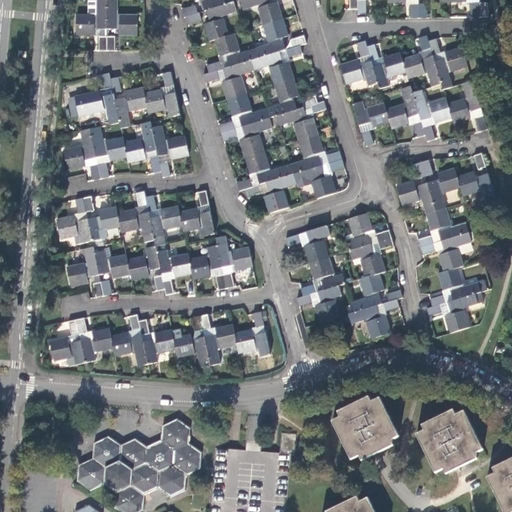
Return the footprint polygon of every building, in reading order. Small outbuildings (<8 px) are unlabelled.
[(107,0),(97,0),(97,13),(78,13),(78,35),(96,35),(96,27),(98,27),(98,30),(108,30),(107,0)] [(118,14),(118,0),(107,0),(108,30),(118,30),(118,27),(121,27),(121,35),(138,35),(138,14),(118,14)] [(204,0),(203,0),(207,10),(208,10),(226,4),(224,0),(204,0)] [(242,0),(245,7),(259,3),(265,24),(284,18),(278,0),(242,0)] [(359,0),(360,8),(360,14),(368,14),(368,0),(359,0)] [(389,0),(390,3),(408,2),(408,3),(413,3),(413,18),(420,17),(420,3),(420,0),(389,0)] [(235,1),(234,2),(226,4),(208,10),(211,18),(214,17),(214,20),(205,23),(211,42),(217,40),(230,35),(224,14),(238,9),(235,1)] [(473,17),(481,17),(481,5),(481,1),(473,2),(473,17)] [(420,3),(420,17),(428,17),(428,3),(420,3)] [(481,5),(481,17),(490,16),(490,4),(481,5)] [(182,9),(185,17),(187,17),(199,13),(196,5),(182,9)] [(204,20),(201,12),(199,13),(187,17),(190,24),(204,20)] [(289,35),(284,18),(265,24),(271,43),(264,46),(267,56),(287,49),(284,40),(282,41),(281,37),(289,35)] [(236,33),(230,35),(217,40),(222,56),(220,56),(221,62),(208,66),(210,73),(254,60),(260,58),(257,48),(243,53),(236,33)] [(441,76),(429,40),(428,34),(420,36),(425,50),(419,52),(419,54),(403,58),(407,72),(409,77),(427,71),(430,80),(441,76)] [(308,43),(305,35),(291,40),(293,47),(301,45),(308,43)] [(108,50),(116,50),(116,36),(108,36),(108,50)] [(449,72),(469,65),(464,46),(447,51),(447,50),(441,51),(437,37),(429,40),(441,76),(445,90),(454,87),(449,72)] [(368,46),(366,40),(359,43),(364,56),(370,54),(368,46)] [(407,72),(403,58),(402,53),(386,58),(385,55),(379,56),(376,43),(368,46),(370,54),(372,61),(379,83),(380,88),(390,85),(388,78),(407,72)] [(293,47),(287,49),(267,56),(260,58),(254,60),(256,68),(269,64),(276,85),(295,80),(289,61),(292,61),(290,57),(303,53),(301,45),(293,47)] [(364,56),(359,58),(359,59),(361,67),(364,66),(364,63),(372,61),(370,54),(364,56)] [(359,59),(343,64),(348,83),(367,77),(370,86),(379,83),(372,61),(364,63),(364,66),(361,67),(359,59)] [(210,73),(205,75),(207,82),(221,78),(222,83),(225,82),(230,99),(248,94),(241,73),(256,68),(254,60),(210,73)] [(169,117),(180,114),(175,92),(170,71),(162,73),(166,87),(160,88),(161,89),(145,93),(148,107),(149,112),(167,108),(169,117)] [(120,123),(115,99),(113,92),(110,79),(109,73),(101,75),(104,89),(99,90),(100,92),(75,98),(80,120),(102,116),(103,121),(110,125),(120,123)] [(110,79),(113,92),(121,91),(118,77),(110,79)] [(299,95),(295,80),(276,85),(281,103),(274,105),(277,116),(299,110),(296,99),(293,99),(292,97),(299,95)] [(480,130),(488,128),(488,127),(474,80),(462,84),(467,97),(449,103),(453,116),(454,121),(469,117),(469,119),(476,117),(480,130)] [(122,128),(131,126),(128,112),(148,107),(145,93),(143,88),(127,91),(128,98),(125,99),(124,98),(115,99),(120,123),(122,128)] [(420,113),(415,99),(413,92),(404,95),(406,102),(386,108),(391,122),(392,127),(409,122),(410,126),(415,124),(419,137),(426,135),(424,128),(422,121),(422,120),(420,113)] [(253,112),(248,94),(230,99),(234,116),(233,116),(235,122),(222,126),(224,133),(265,120),(262,110),(253,112)] [(312,105),(319,103),(317,95),(303,99),(306,107),(312,105)] [(426,135),(428,141),(437,138),(433,125),(438,124),(437,120),(453,116),(449,103),(447,97),(428,103),(425,96),(415,99),(420,113),(422,120),(422,121),(424,128),(426,135)] [(328,108),(326,101),(319,103),(312,105),(306,107),(305,108),(299,110),(277,116),(280,125),(294,120),(300,140),(319,134),(314,117),(316,116),(314,112),(328,108)] [(391,122),(386,108),(385,103),(367,109),(364,101),(355,104),(367,146),(375,144),(371,131),(376,129),(376,126),(391,122)] [(274,127),(272,118),(265,120),(224,133),(226,140),(239,136),(241,140),(243,140),(248,156),(265,151),(260,132),(274,127)] [(158,153),(153,128),(151,122),(142,124),(146,140),(125,144),(129,159),(130,164),(147,160),(145,153),(149,152),(149,155),(151,154),(158,153)] [(165,140),(162,126),(153,128),(158,153),(159,157),(169,154),(169,153),(172,152),(173,159),(190,155),(186,136),(165,140)] [(129,159),(125,144),(124,138),(106,142),(102,127),(93,129),(104,180),(111,178),(108,164),(112,164),(112,162),(129,159)] [(104,180),(93,129),(83,131),(86,148),(64,152),(68,171),(87,167),(88,169),(92,168),(95,182),(104,180)] [(324,150),(319,134),(300,140),(305,158),(297,161),(300,171),(322,165),(330,162),(344,158),(341,151),(327,156),(326,150),(324,150)] [(271,170),(265,151),(248,156),(252,173),(253,177),(239,181),(241,189),(247,187),(260,183),(268,181),(295,173),(292,164),(271,170)] [(478,168),(486,166),(482,152),(475,154),(478,168)] [(159,157),(158,153),(151,154),(153,161),(159,160),(159,157)] [(346,166),(344,158),(330,162),(322,165),(300,171),(295,173),(298,182),(300,190),(314,185),(318,198),(336,192),(331,175),(334,174),(332,171),(346,166)] [(434,173),(430,159),(423,161),(427,175),(434,173)] [(161,165),(159,160),(153,161),(156,175),(163,174),(161,165)] [(427,175),(423,161),(415,163),(419,178),(427,175)] [(164,180),(173,178),(169,163),(161,165),(163,174),(164,180)] [(436,209),(445,206),(441,193),(462,187),(459,177),(456,168),(438,173),(441,181),(438,182),(438,180),(429,182),(436,209)] [(481,191),(486,204),(496,201),(488,173),(478,176),(478,179),(476,179),(473,172),(459,177),(462,187),(464,196),(477,192),(481,191)] [(295,173),(268,181),(271,192),(273,191),(274,194),(266,196),(271,212),(290,206),(284,187),(298,182),(295,173)] [(436,209),(429,182),(419,185),(420,188),(416,189),(414,180),(397,185),(403,205),(423,199),(427,211),(436,209)] [(263,191),(260,183),(247,187),(250,195),(263,191)] [(447,204),(460,200),(456,189),(443,194),(447,204)] [(481,191),(477,192),(481,205),(486,204),(481,191)] [(205,235),(215,233),(211,214),(209,206),(206,192),(199,193),(202,208),(197,208),(197,210),(180,214),(183,226),(184,231),(204,227),(205,235)] [(145,238),(155,236),(147,200),(146,194),(138,196),(141,209),(136,210),(136,212),(120,216),(122,228),(124,233),(143,229),(145,238)] [(163,230),(183,226),(180,214),(179,208),(163,212),(162,210),(158,211),(155,198),(147,200),(155,236),(156,240),(165,238),(163,230)] [(96,212),(93,199),(84,200),(87,214),(96,212)] [(80,216),(87,214),(84,200),(77,202),(80,216)] [(422,246),(469,231),(466,222),(451,226),(445,206),(436,209),(427,211),(432,229),(431,229),(433,235),(419,239),(422,246)] [(122,228),(120,216),(118,209),(101,213),(102,220),(99,221),(99,219),(89,220),(93,242),(104,240),(102,232),(122,228)] [(369,213),(349,219),(356,238),(347,240),(350,250),(372,243),(369,234),(367,234),(366,232),(374,229),(369,213)] [(80,216),(76,217),(77,225),(80,224),(80,222),(89,220),(87,214),(80,216)] [(84,244),(93,242),(89,220),(80,222),(80,224),(77,225),(76,217),(58,221),(62,240),(76,237),(77,245),(84,244)] [(332,235),(329,225),(308,232),(301,234),(287,238),(289,245),(303,241),(304,246),(305,246),(311,263),(330,257),(324,237),(332,235)] [(374,229),(366,232),(367,234),(369,234),(372,243),(379,241),(377,234),(376,229),(374,229)] [(393,237),(391,229),(377,234),(379,241),(393,237)] [(445,270),(459,266),(464,264),(459,245),(472,241),(469,231),(422,246),(424,254),(440,249),(441,254),(440,254),(445,270)] [(372,243),(350,250),(353,258),(360,256),(367,276),(381,272),(387,270),(382,254),(383,253),(382,248),(396,244),(393,237),(379,241),(372,243)] [(254,265),(249,245),(230,250),(228,242),(217,244),(222,265),(232,262),(232,260),(234,260),(236,269),(254,265)] [(222,265),(217,244),(208,246),(210,254),(190,259),(193,271),(194,277),(211,273),(212,276),(217,275),(220,290),(227,288),(224,273),(222,265)] [(100,275),(95,251),(95,247),(85,249),(88,262),(67,266),(71,286),(91,282),(89,275),(91,274),(92,277),(93,276),(100,275)] [(161,268),(158,251),(157,247),(148,249),(150,258),(130,262),(132,274),(133,279),(151,275),(149,268),(152,267),(152,270),(161,268)] [(130,262),(128,254),(108,258),(106,249),(95,251),(100,275),(111,273),(110,271),(113,270),(115,278),(132,274),(130,262)] [(190,259),(189,253),(169,257),(168,249),(158,251),(161,268),(163,275),(164,280),(166,289),(167,295),(175,294),(172,278),(176,278),(176,275),(193,271),(190,259)] [(336,275),(330,257),(311,263),(316,279),(316,280),(323,277),(324,279),(322,280),(325,290),(340,285),(346,283),(343,273),(336,275)] [(232,262),(222,265),(224,273),(232,271),(236,270),(236,269),(234,260),(232,260),(232,262)] [(454,300),(482,291),(486,290),(484,281),(465,286),(459,266),(445,270),(439,272),(445,289),(453,287),(454,290),(451,291),(454,300)] [(236,286),(232,271),(224,273),(227,288),(236,286)] [(381,272),(367,276),(362,278),(368,296),(358,299),(362,310),(379,305),(384,303),(381,293),(378,294),(377,291),(386,288),(381,272)] [(100,275),(93,276),(94,284),(102,283),(100,275)] [(158,291),(166,289),(164,280),(163,275),(155,276),(158,291)] [(316,280),(316,279),(313,280),(314,284),(315,284),(318,292),(319,291),(325,290),(322,280),(324,279),(323,277),(316,280)] [(102,283),(105,296),(113,295),(110,281),(102,283)] [(94,284),(97,298),(105,296),(102,283),(94,284)] [(315,284),(314,284),(302,288),(305,296),(312,294),(318,292),(315,284)] [(343,295),(340,285),(325,290),(319,291),(318,292),(312,294),(305,296),(298,298),(301,306),(313,302),(315,306),(317,305),(322,322),(342,316),(336,297),(343,295)] [(445,289),(443,290),(444,294),(447,302),(454,300),(451,291),(454,290),(453,287),(445,289)] [(406,296),(403,288),(389,293),(392,301),(398,298),(406,296)] [(446,315),(452,333),(470,327),(464,307),(485,301),(482,291),(454,300),(447,302),(433,307),(428,308),(430,315),(442,311),(444,316),(446,315)] [(430,299),(433,307),(447,302),(444,294),(430,299)] [(388,310),(400,305),(398,298),(392,301),(384,303),(379,305),(362,310),(357,312),(351,314),(353,321),(366,317),(372,338),(392,331),(387,315),(390,314),(388,310)] [(238,343),(240,351),(259,346),(261,355),(271,352),(262,310),(254,312),(257,325),(251,327),(252,328),(236,332),(238,343)] [(201,315),(212,363),(220,361),(217,347),(238,343),(236,332),(234,323),(216,327),(216,326),(212,327),(209,313),(201,315)] [(140,320),(139,314),(130,316),(133,329),(128,330),(129,332),(112,336),(115,347),(116,355),(136,351),(139,365),(150,362),(140,320)] [(181,327),(173,329),(178,350),(179,355),(199,350),(203,365),(212,363),(201,315),(193,316),(196,330),(196,335),(193,335),(192,331),(182,333),(181,327)] [(115,347),(112,336),(110,328),(93,332),(93,329),(87,330),(85,318),(77,319),(88,362),(97,360),(95,352),(115,347)] [(159,354),(178,350),(173,329),(173,328),(156,333),(156,330),(151,332),(148,318),(140,320),(150,362),(160,360),(159,354)] [(78,364),(88,362),(77,319),(69,321),(72,333),(68,334),(69,337),(52,341),(56,361),(69,358),(71,366),(78,364)] [(361,453),(363,458),(394,443),(392,437),(400,433),(382,394),(373,399),(371,394),(339,409),(342,414),(334,418),(352,457),(361,453)] [(443,466),(446,472),(478,455),(476,451),(484,447),(465,409),(457,413),(454,409),(423,424),(425,429),(417,433),(435,470),(443,466)] [(139,511),(144,510),(145,494),(158,488),(172,497),(185,490),(187,475),(201,469),(202,452),(189,444),(191,428),(177,419),(162,426),(160,440),(147,446),(139,441),(134,438),(123,443),(120,445),(107,436),(95,443),(94,450),(94,458),(80,464),(79,473),(77,481),(91,490),(104,484),(117,493),(117,508),(122,511),(139,511)] [(282,432),(280,453),(292,454),(295,454),(297,434),(282,432)] [(507,511),(511,509),(511,455),(493,465),(495,470),(487,474),(505,511),(507,511)] [(379,511),(371,494),(363,498),(361,494),(329,509),(330,511),(379,511)]
